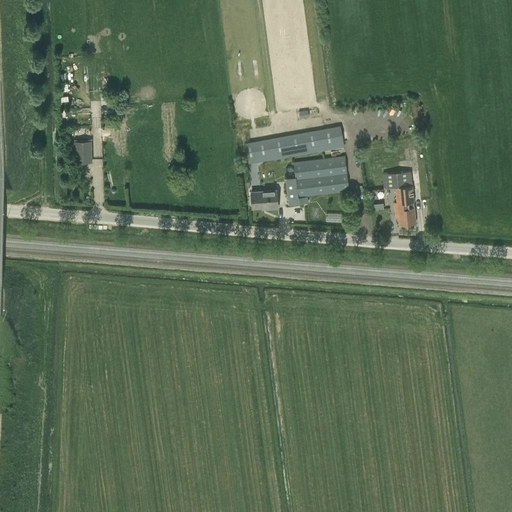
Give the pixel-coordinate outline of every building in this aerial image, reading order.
[(341,126),(245,143),(249,163),(344,147),(341,126)] [(90,140),(74,141),(73,141),(74,162),(91,161),(90,140)] [(296,177),(286,178),(289,204),(308,202),(308,195),(349,190),(345,156),(294,162),(296,177)] [(372,189),(384,188),(395,187),(397,202),(394,202),(396,217),(398,217),(399,224),(416,223),(411,171),(383,173),(383,178),(371,179),(372,189)] [(276,190),(250,191),(251,208),(262,207),(262,209),(278,208),(276,190)]
